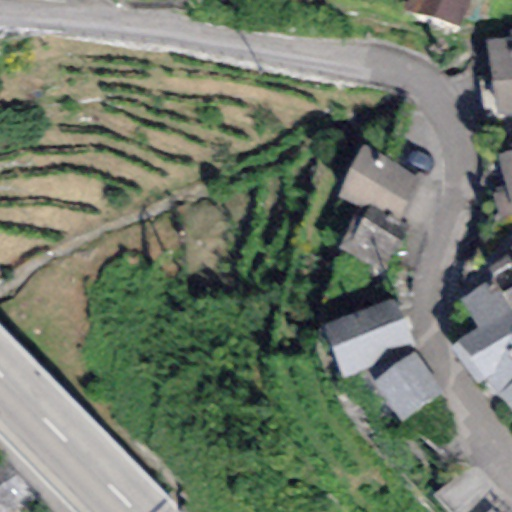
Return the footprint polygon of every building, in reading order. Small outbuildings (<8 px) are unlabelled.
[(470,0),(403,0),(400,9),(460,30),(470,0)] [(511,40),(484,43),(490,116),(511,114),(511,40)] [(418,176),(360,148),(337,197),(358,207),(338,249),(384,272),(406,227),(396,222),(418,176)] [(511,153),(497,158),(511,207),(511,153)] [(511,250),(486,269),(492,280),(511,313),(511,250)] [(511,313),(492,280),(459,300),(479,327),(449,344),(479,386),(485,379),(511,412),(511,313)] [(322,327),(342,377),(414,347),(393,297),(322,327)] [(413,353),(371,383),(399,423),(442,393),(413,353)] [(0,511),(22,511),(37,500),(0,458),(0,511)]
